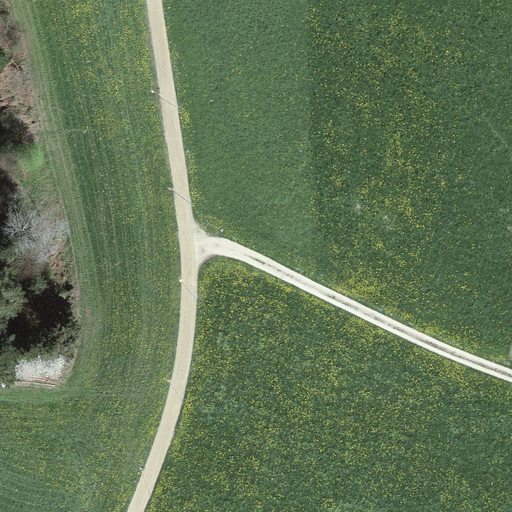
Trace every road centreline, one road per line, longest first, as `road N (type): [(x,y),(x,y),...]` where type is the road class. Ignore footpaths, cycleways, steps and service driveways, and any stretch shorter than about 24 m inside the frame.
road 1 (unclassified): [(139,511),(185,376),(192,328),(190,250),(154,0)]
road 2 (track): [(190,250),(511,370)]
